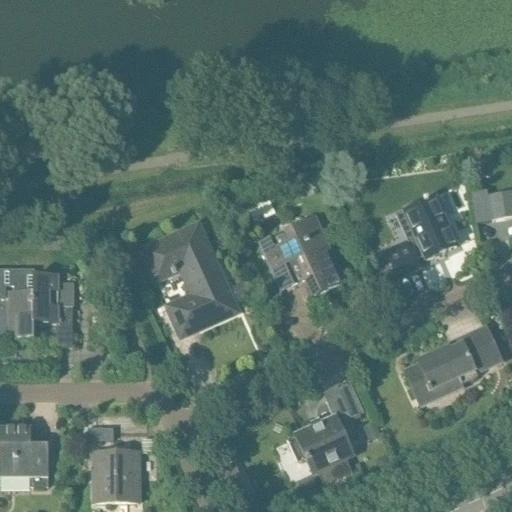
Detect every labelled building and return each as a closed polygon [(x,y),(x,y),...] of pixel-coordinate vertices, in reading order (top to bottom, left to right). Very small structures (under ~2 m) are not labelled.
[(511,195),(487,199),(491,225),(511,221),(511,195)] [(407,245),(385,256),(397,281),(420,271),(416,263),(424,260),(426,264),(456,249),(434,201),(403,215),(416,241),(407,245)] [(305,283),(313,300),(344,286),(315,220),(259,245),(280,294),(305,283)] [(197,230),(142,255),(156,284),(170,278),(173,284),(184,279),(193,299),(168,311),(181,340),(236,315),(197,230)] [(60,236),(43,236),(43,245),(60,245),(60,236)] [(14,274),(0,273),(0,303),(5,303),(5,291),(14,291),(14,295),(9,295),(8,343),(33,343),(33,328),(56,328),(56,352),(72,352),(72,289),(59,288),(59,279),(34,279),(34,274),(14,274)] [(243,286),(233,290),(238,301),(248,296),(243,286)] [(418,368),(403,375),(414,398),(426,392),(433,407),(464,393),(461,388),(477,381),(476,377),(501,366),(485,330),(467,339),(472,350),(464,354),(460,346),(448,352),(448,351),(417,365),(418,368)] [(294,440),(287,444),(297,466),(304,463),(312,480),(318,477),(323,490),(352,477),(346,464),(355,460),(345,439),(356,434),(351,422),(340,398),(326,404),(332,419),(334,422),(294,440)] [(374,427),(364,432),(369,444),(379,439),(380,438),(375,427),(374,427)] [(113,431),(87,432),(87,444),(113,444),(113,431)] [(0,481),(29,481),(29,491),(48,491),(48,449),(31,449),(31,432),(0,432),(0,481)] [(94,456),(94,507),(138,507),(137,456),(94,456)] [(230,492),(228,493),(233,504),(235,504),(243,500),(238,489),(230,492)]
